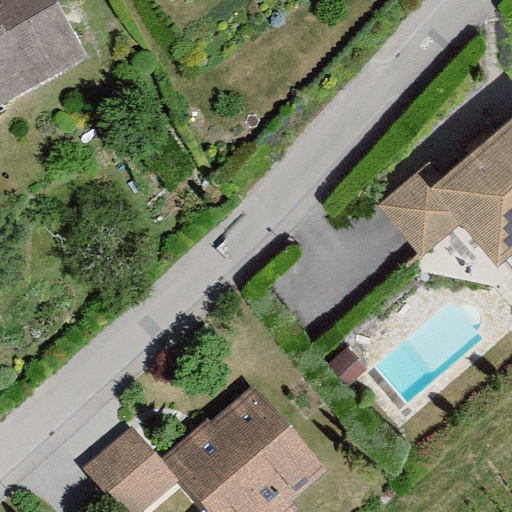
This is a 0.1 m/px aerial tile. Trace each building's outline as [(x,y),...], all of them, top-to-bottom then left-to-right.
[(0,0),(0,96),(77,54),(46,0),(0,0)] [(511,108),(425,181),(490,259),(511,242),(511,108)] [(448,225),(406,175),(375,200),(417,251),(448,225)] [(278,511),(325,474),(255,391),(155,474),(187,511),(278,511)] [(120,439),(79,473),(111,511),(144,511),(166,494),(120,439)]
